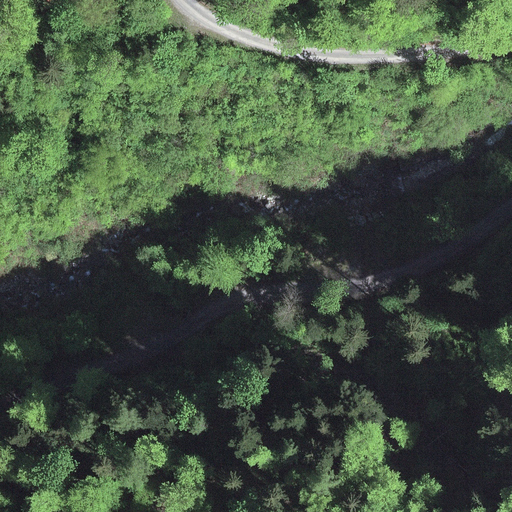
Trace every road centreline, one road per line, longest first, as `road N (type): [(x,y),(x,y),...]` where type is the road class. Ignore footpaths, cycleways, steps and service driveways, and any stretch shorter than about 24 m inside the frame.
road 1 (track): [(0,417),(232,300),(352,281),(425,259),(511,208)]
road 2 (track): [(511,44),(375,57),(301,54),(223,29),(185,0)]
